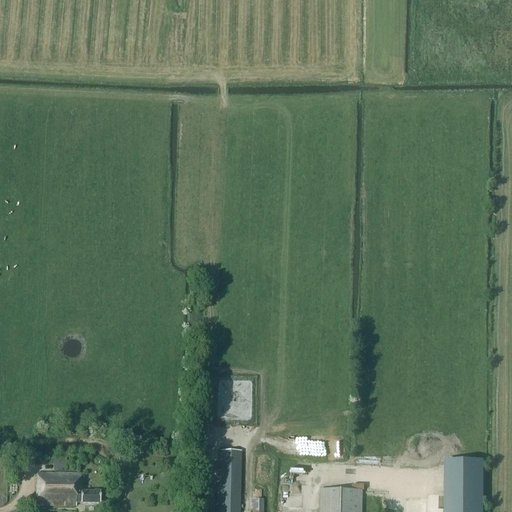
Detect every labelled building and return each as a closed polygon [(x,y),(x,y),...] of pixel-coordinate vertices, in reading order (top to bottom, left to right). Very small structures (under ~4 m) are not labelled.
[(219,511),(239,511),(241,452),(221,452),(219,511)] [(54,457),(54,470),(67,470),(67,457),(54,457)] [(481,511),(481,463),(446,462),(445,511),(481,511)] [(35,473),(34,506),(75,507),(75,502),(98,503),(99,490),(82,490),(82,475),(35,473)] [(318,511),(360,511),(361,490),(319,489),(318,511)] [(251,511),(261,511),(261,500),(252,500),(251,511)]
